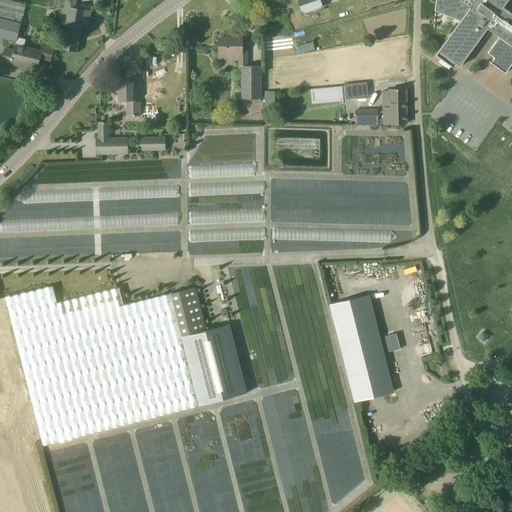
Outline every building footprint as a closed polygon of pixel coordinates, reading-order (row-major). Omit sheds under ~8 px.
[(0,0),(0,37),(16,42),(17,38),(21,23),(25,5),(7,0),(0,0)] [(84,17),(90,19),(91,12),(75,8),(76,0),(64,0),(60,23),(67,24),(62,49),(77,52),(84,17)] [(319,0),(298,0),(303,13),(322,7),(319,0)] [(506,73),(511,64),(511,14),(503,8),(508,0),(435,0),(435,10),(461,21),(443,45),(436,55),(441,59),(451,66),(452,66),(450,65),(453,61),(460,66),(487,28),(491,31),(499,37),(488,52),(495,57),(491,62),(490,61),(497,67),(506,73)] [(261,66),(247,66),(247,50),(242,50),(242,35),(231,35),(231,38),(219,39),(219,56),(238,56),(238,71),(241,70),(241,99),(261,99),(261,66)] [(41,52),(24,47),(15,45),(14,51),(5,49),(2,63),(11,65),(11,64),(23,67),(24,64),(37,67),(39,58),(51,61),(54,47),(43,44),(41,52)] [(451,66),(441,59),(438,62),(448,70),(451,66)] [(367,82),(355,83),(357,98),(368,97),(367,82)] [(135,83),(118,83),(118,100),(127,100),(127,116),(140,116),(140,92),(136,92),(135,83)] [(405,89),(390,90),(390,91),(383,92),(383,108),(383,111),(378,110),(378,109),(356,109),(356,126),(406,123),(405,89)] [(275,92),(265,92),(264,109),(274,109),(275,92)] [(128,138),(109,138),(108,122),(98,122),(99,138),(96,138),(96,154),(128,154),(128,138)] [(165,137),(140,138),(140,151),(166,150),(165,137)] [(187,358),(181,337),(207,330),(196,287),(171,294),(124,306),(119,287),(57,304),(53,286),(6,298),(44,445),(199,405),(187,358)] [(369,295),(330,305),(355,402),(393,392),(369,295)] [(396,332),(384,335),(388,351),(400,348),(396,332)] [(511,423),(510,428),(508,427),(502,437),(511,443),(511,423)]
